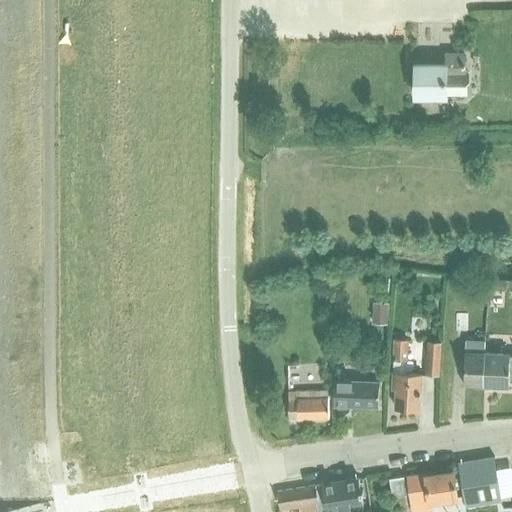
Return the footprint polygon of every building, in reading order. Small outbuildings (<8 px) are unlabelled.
[(284,31),(306,31),(306,22),(284,22),(284,31)] [(465,69),(465,54),(446,54),(446,64),(417,64),(416,95),(431,95),(431,99),(434,102),(442,102),(445,99),(445,95),(447,95),(447,84),(466,84),(469,81),(469,72),(466,69),(465,69)] [(503,281),(492,281),(492,289),(503,289),(503,281)] [(374,300),(373,323),(386,323),(387,301),(374,300)] [(468,313),(457,313),(457,331),(468,331),(468,313)] [(421,408),(423,373),(407,373),(408,339),(395,338),(393,388),(397,388),(396,407),(421,408)] [(484,385),(485,352),(486,341),(466,340),(465,385),(484,385)] [(427,369),(440,370),(442,342),(429,341),(427,369)] [(510,353),(485,352),(484,385),(485,385),(510,386),(510,381),(511,380),(511,354),(510,355),(510,353)] [(300,381),(303,369),(283,365),(281,378),(300,381)] [(334,402),(334,404),(351,405),(374,406),(379,406),(380,396),(380,381),(365,380),(336,378),(334,402)] [(290,418),(330,417),(329,389),(289,391),(290,418)] [(466,505),(502,500),(495,456),(459,462),(466,505)] [(431,501),(458,497),(455,471),(427,475),(427,472),(409,475),(414,511),(432,508),(431,501)] [(393,497),(408,495),(405,475),(390,477),(393,497)] [(323,483),(323,484),(325,499),(326,502),(327,511),(326,511),(325,511),(342,511),(342,510),(352,508),(364,506),(364,503),(362,493),(364,493),(364,489),(362,489),(360,477),(344,479),(323,483)] [(323,484),(278,491),(279,499),(281,509),(303,506),(304,511),(308,511),(319,510),(318,511),(325,511),(326,511),(327,511),(326,502),(325,499),(323,484)]
